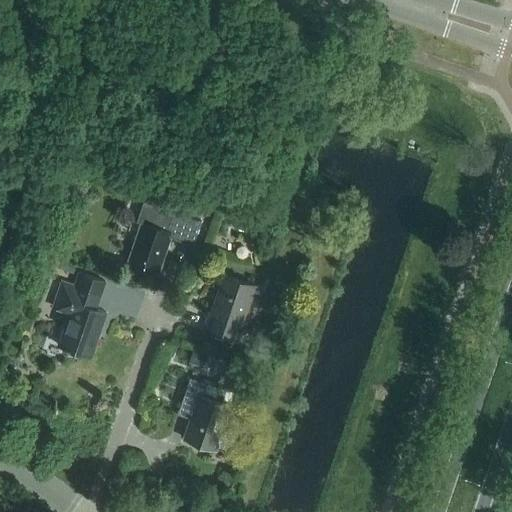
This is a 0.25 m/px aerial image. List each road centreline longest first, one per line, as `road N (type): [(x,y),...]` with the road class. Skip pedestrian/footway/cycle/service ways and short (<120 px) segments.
road 1 (secondary): [(511,295),(437,511)]
road 2 (residential): [(90,511),(157,315)]
